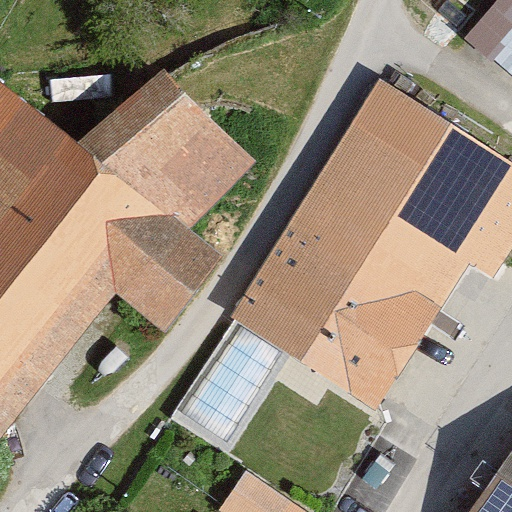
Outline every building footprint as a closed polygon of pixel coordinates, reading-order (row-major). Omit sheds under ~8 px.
[(511,26),(490,55),(511,72),(511,26)] [(193,235),(260,168),(177,61),(87,132),(8,78),(0,86),(0,443),(121,299),(170,337),(231,268),(193,235)] [(511,259),(511,160),(386,80),(233,317),(378,410),(470,267),(496,283),(511,259)] [(511,511),(511,447),(466,511),(511,511)] [(241,511),(324,511),(326,509),(247,455),(219,497),(241,511)]
